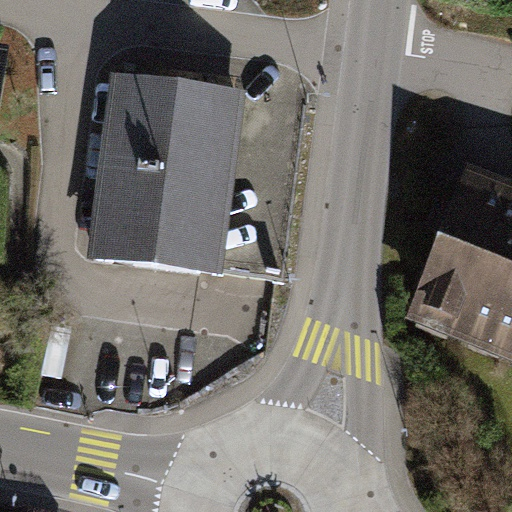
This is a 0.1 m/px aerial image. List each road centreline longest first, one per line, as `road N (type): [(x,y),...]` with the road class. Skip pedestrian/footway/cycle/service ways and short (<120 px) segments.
road 1 (tertiary): [(307,453),(342,351),(373,52)]
road 2 (residential): [(52,258),(82,49),(97,21)]
road 3 (tertiary): [(0,451),(97,469),(196,502)]
road 4 (residential): [(511,84),(487,72),(373,52)]
road 5 (tertiary): [(307,453),(253,447),(228,458),(196,502)]
